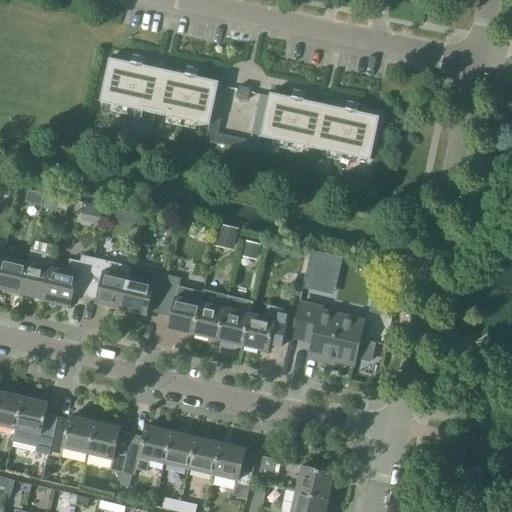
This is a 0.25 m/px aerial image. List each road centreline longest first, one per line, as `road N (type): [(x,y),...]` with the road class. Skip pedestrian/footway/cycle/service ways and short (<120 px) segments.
road 1 (residential): [(395,429),(0,343)]
road 2 (residential): [(395,429),(474,67)]
road 3 (residential): [(474,67),(156,0)]
